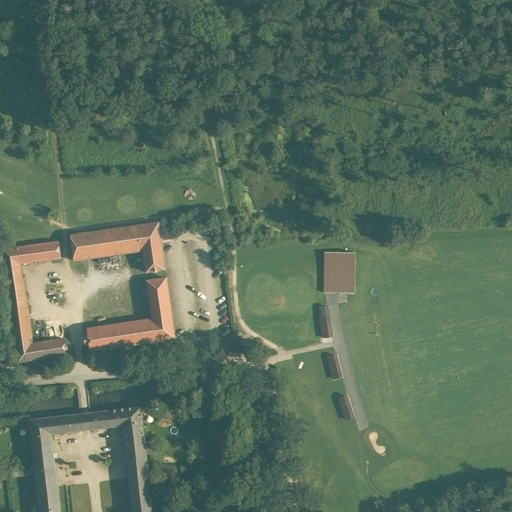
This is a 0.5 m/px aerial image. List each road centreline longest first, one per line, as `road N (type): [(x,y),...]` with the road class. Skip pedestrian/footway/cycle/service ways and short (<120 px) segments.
road 1 (track): [(65,248),(39,0)]
road 2 (unclassified): [(227,360),(0,385)]
road 3 (track): [(296,511),(263,375),(245,360),(227,360)]
